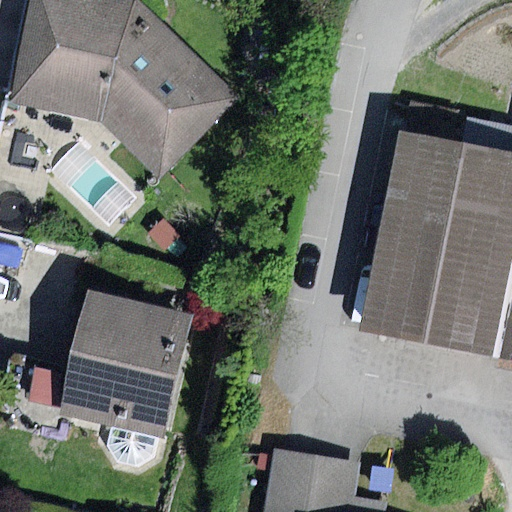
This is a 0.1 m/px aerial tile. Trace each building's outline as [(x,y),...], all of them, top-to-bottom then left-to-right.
[(141,0),(34,0),(14,102),(60,113),(101,122),(160,178),(237,100),(141,0)] [(60,113),(14,102),(5,100),(0,124),(0,235),(34,242),(60,113)] [(511,151),(401,130),(362,328),(511,358),(511,151)] [(81,144),(54,171),(108,226),(135,200),(81,144)] [(132,224),(114,239),(129,257),(148,243),(132,224)] [(194,318),(90,294),(73,367),(62,418),(166,441),(194,318)] [(62,418),(73,367),(19,355),(3,428),(57,440),(62,418)] [(356,511),(363,463),(275,450),(266,511),(356,511)]
